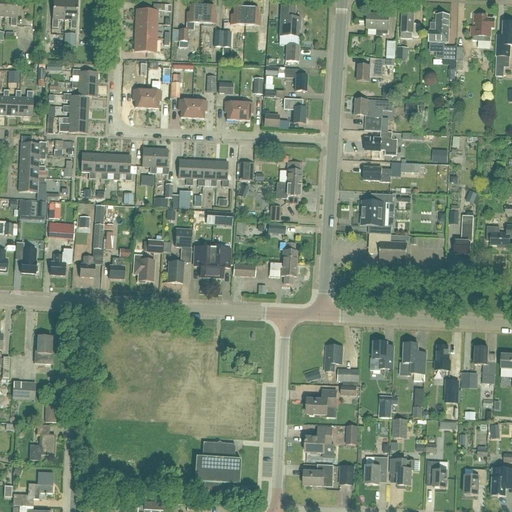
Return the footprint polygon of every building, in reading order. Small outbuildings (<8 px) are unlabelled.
[(17,0),(5,0),(4,20),(11,20),(10,28),(16,29),(16,20),(17,20),(17,0)] [(64,22),(65,2),(53,1),(52,21),(53,22),(52,30),(58,30),(58,22),(64,22)] [(65,2),(64,22),(71,22),(70,31),(76,31),(77,22),(78,2),(65,2)] [(201,26),(202,8),(189,7),(189,15),(186,14),(186,25),(201,26)] [(202,8),(201,26),(216,26),(216,16),(214,16),(214,8),(202,8)] [(299,39),(300,21),(294,20),(295,9),(281,8),(279,38),(299,39)] [(245,28),(246,10),(233,9),(233,17),(230,16),(230,27),(245,28)] [(246,10),(245,28),(260,28),(260,18),(258,18),(258,10),(246,10)] [(135,26),(156,27),(157,13),(136,12),(135,26)] [(419,39),(420,26),(413,26),(414,14),(402,13),(401,33),(412,34),(412,39),(419,39)] [(382,36),(388,36),(389,17),(368,16),(367,31),(376,31),(376,38),(382,38),(382,36)] [(429,33),(429,44),(431,44),(430,53),(437,53),(436,61),(443,61),(444,48),(444,44),(448,44),(448,39),(449,18),(443,17),(443,16),(438,16),(437,17),(436,17),(436,25),(430,25),(430,33),(429,33)] [(486,21),(486,19),(478,18),(478,20),(474,20),(472,38),(472,43),(490,44),(491,30),(493,30),(494,21),(486,21)] [(497,38),(496,58),(495,78),(504,79),(504,70),(509,70),(510,59),(510,48),(511,47),(511,25),(503,25),(503,38),(497,38)] [(156,41),(156,27),(135,26),(135,40),(156,41)] [(178,43),(187,44),(187,32),(179,31),(178,43)] [(222,49),(222,34),(214,33),(214,49),(222,49)] [(222,34),(222,49),(230,50),(230,34),(222,34)] [(75,48),(76,36),(64,35),(63,47),(75,48)] [(155,55),(156,41),(135,40),(134,54),(155,55)] [(395,61),(396,44),(387,43),(386,60),(395,61)] [(285,47),(284,63),(298,64),(299,48),(285,47)] [(258,48),(257,64),(265,64),(266,48),(258,48)] [(444,48),(443,61),(455,61),(456,49),(444,48)] [(407,61),(408,49),(397,49),(396,61),(407,61)] [(396,69),(396,62),(370,61),(370,68),(358,68),(357,83),(369,84),(369,79),(382,79),(383,68),(396,69)] [(277,79),(284,80),(284,79),(284,71),(284,69),(266,68),(265,77),(277,77),(277,79)] [(300,72),(291,71),(284,71),(284,79),(290,80),(295,80),(294,93),(305,94),(306,78),(299,77),(300,72)] [(78,87),(97,87),(97,75),(79,74),(79,72),(72,72),(72,78),(79,78),(78,84),(78,87)] [(214,95),(215,79),(206,78),(206,94),(214,95)] [(251,95),(260,95),(260,79),(251,79),(251,95)] [(78,87),(78,84),(72,84),(71,90),(78,90),(78,99),(88,99),(96,100),(97,87),(78,87)] [(179,100),(179,85),(171,84),(170,100),(179,100)] [(232,96),(232,85),(218,84),(218,95),(232,96)] [(7,99),(8,99),(9,92),(4,92),(3,99),(0,98),(0,117),(6,118),(7,99)] [(146,111),(147,93),(133,92),(132,103),(134,103),(134,110),(146,111)] [(283,100),(284,93),(264,92),(264,97),(275,98),(274,100),(283,100)] [(20,99),(21,99),(21,93),(16,93),(15,99),(8,99),(7,99),(6,118),(19,118),(20,99)] [(20,99),(19,118),(32,119),(33,100),(33,93),(27,93),(27,100),(21,99),(20,99)] [(147,93),(146,111),(158,111),(158,104),(161,104),(161,93),(147,93)] [(63,98),(63,103),(70,103),(69,108),(69,110),(88,111),(88,99),(78,99),(70,98),(70,97),(63,96),(63,98)] [(284,101),(283,111),(293,112),(293,125),(304,126),(305,110),(301,109),(302,102),(284,101)] [(192,121),(192,103),(178,102),(178,113),(180,113),(180,120),(192,121)] [(355,117),(366,118),(367,118),(382,119),(382,112),(391,113),(392,104),(368,102),(356,102),(355,117)] [(192,103),(192,121),(203,121),(204,114),(206,114),(207,104),(192,103)] [(238,123),(238,105),(224,104),(224,115),(226,115),(226,122),(238,123)] [(408,104),(408,116),(417,116),(418,104),(408,104)] [(238,105),(238,123),(249,123),(250,116),(252,116),(253,106),(238,105)] [(69,110),(69,108),(63,108),(62,115),(69,115),(69,120),(69,122),(87,123),(88,111),(69,110)] [(278,130),(279,117),(264,116),(263,129),(278,130)] [(382,130),(382,119),(367,118),(366,118),(365,128),(365,133),(381,133),(382,130)] [(87,136),(87,123),(69,122),(69,120),(62,120),(62,126),(59,126),(58,134),(68,135),(87,136)] [(20,158),(39,159),(39,156),(39,149),(46,150),(46,144),(39,144),(39,146),(31,146),(32,139),(22,138),(21,145),(20,158)] [(381,140),(366,140),(365,152),(380,153),(380,152),(385,152),(385,157),(395,158),(396,142),(391,142),(381,141),(381,140)] [(72,157),(73,151),(73,145),(63,144),(63,143),(55,143),(55,152),(62,152),(62,151),(68,151),(68,157),(72,157)] [(154,170),(155,151),(142,150),(141,169),(150,169),(149,176),(156,176),(156,170),(154,170)] [(154,170),(156,170),(162,170),(161,177),(168,177),(168,170),(166,170),(167,152),(155,151),(154,170)] [(439,152),(438,163),(447,164),(448,152),(439,152)] [(38,170),(39,168),(39,161),(45,162),(46,157),(39,156),(39,159),(20,158),(20,170),(38,170)] [(93,175),(94,156),(81,156),(81,174),(89,175),(88,181),(95,182),(95,175),(93,175)] [(105,175),(106,157),(94,156),(93,175),(95,175),(101,175),(100,182),(107,182),(107,175),(105,175)] [(117,176),(118,157),(106,157),(105,175),(107,175),(113,176),(112,182),(119,183),(119,176),(117,176)] [(117,176),(119,176),(125,176),(124,183),(131,183),(131,176),(129,176),(130,158),(118,157),(117,176)] [(190,181),(191,163),(179,162),(178,181),(186,181),(186,188),(192,188),(192,181),(190,181)] [(202,182),(203,163),(191,163),(190,181),(192,181),(198,182),(198,188),(204,188),(204,182),(202,182)] [(214,182),(215,164),(203,163),(202,182),(204,182),(210,182),(210,189),(216,189),(216,182),(214,182)] [(214,182),(216,182),(222,183),(222,189),(228,190),(228,182),(226,182),(227,164),(215,164),(214,182)] [(286,186),(301,187),(301,173),(299,173),(299,166),(299,165),(287,164),(286,185),(286,186)] [(252,183),(253,165),(239,165),(238,183),(252,183)] [(425,175),(425,168),(425,167),(401,165),(401,174),(425,175)] [(38,182),(38,180),(38,173),(45,174),(45,169),(39,168),(38,170),(20,170),(19,181),(38,182)] [(364,169),(364,183),(372,183),(372,189),(390,190),(391,185),(391,171),(382,171),(382,170),(364,169)] [(38,182),(19,181),(19,194),(37,195),(38,185),(44,186),(45,181),(38,180),(38,182)] [(297,199),(300,199),(301,187),(286,186),(286,185),(276,185),(275,201),(285,201),(285,206),(297,207),(297,199)] [(467,199),(474,203),(477,196),(470,193),(467,199)] [(362,216),(361,227),(370,228),(369,236),(391,238),(391,228),(387,228),(388,205),(393,206),(393,197),(371,196),(371,204),(362,204),(362,216)] [(133,198),(124,198),(124,207),(133,207),(133,198)] [(172,211),(183,211),(184,205),(178,205),(179,199),(172,198),(172,200),(172,211)] [(167,210),(167,203),(154,202),(154,210),(167,210)] [(20,203),(19,212),(30,213),(30,218),(45,219),(46,205),(20,203)] [(59,218),(59,206),(49,205),(48,217),(59,218)] [(101,251),(102,235),(104,208),(95,207),(93,251),(101,251)] [(279,223),(280,209),(270,208),(269,223),(279,223)] [(88,231),(89,219),(79,218),(78,230),(88,231)] [(472,244),(472,236),(473,219),(467,219),(463,219),(462,243),(455,243),(454,256),(469,257),(470,244),(472,244)] [(0,223),(0,236),(5,237),(12,237),(13,227),(5,226),(5,224),(0,223)] [(49,225),(48,239),(73,241),(74,227),(49,225)] [(284,237),(285,228),(268,226),(267,235),(284,237)] [(511,227),(507,228),(507,236),(499,235),(499,230),(487,229),(487,243),(490,243),(490,248),(502,248),(502,250),(509,250),(510,240),(511,239),(511,227)] [(190,250),(191,231),(175,230),(174,249),(190,250)] [(407,246),(391,246),(391,238),(369,236),(368,256),(380,256),(379,263),(406,264),(407,246)] [(161,256),(162,244),(148,243),(148,250),(147,255),(153,255),(161,256)] [(281,265),(296,266),(297,253),(294,253),(295,245),(285,245),(285,253),(282,252),(281,265)] [(135,249),(133,276),(138,277),(137,283),(138,283),(138,285),(145,285),(145,284),(153,284),(154,263),(152,263),(153,255),(147,255),(148,250),(135,249)] [(211,280),(212,250),(194,249),(194,269),(200,269),(199,280),(211,280)] [(38,268),(36,267),(36,263),(36,253),(35,252),(35,251),(27,250),(27,252),(23,252),(22,262),(21,262),(21,266),(21,274),(21,276),(35,277),(35,275),(37,275),(38,268)] [(212,250),(211,280),(222,281),(223,270),(229,270),(230,251),(214,250),(212,250)] [(71,266),(72,252),(63,251),(63,257),(54,257),(53,264),(51,264),(50,277),(65,278),(65,266),(71,266)] [(121,259),(129,259),(129,252),(121,251),(121,259)] [(92,267),(92,259),(83,259),(82,266),(80,266),(79,279),(94,280),(95,267),(92,267)] [(122,269),(122,261),(112,260),(112,268),(109,268),(108,281),(123,282),(124,269),(122,269)] [(182,286),(183,265),(168,264),(167,285),(182,286)] [(295,279),(296,266),(281,265),(281,266),(269,265),(269,273),(279,273),(279,270),(281,270),(281,278),(283,278),(283,286),(293,286),(293,279),(295,279)] [(254,279),(255,268),(234,267),(233,278),(254,279)] [(51,355),(52,340),(38,339),(38,353),(35,353),(35,366),(53,366),(53,356),(51,355)] [(392,372),(393,359),(393,349),(386,348),(386,346),(373,345),(373,361),(371,361),(370,373),(380,373),(380,371),(392,372)] [(409,378),(411,376),(416,377),(416,384),(424,384),(426,355),(417,354),(418,347),(404,347),(403,365),(400,365),(400,378),(409,378)] [(342,367),(343,349),(326,348),(325,374),(335,374),(335,366),(342,367)] [(435,363),(434,372),(450,373),(451,363),(449,363),(449,357),(448,357),(448,349),(437,348),(436,363),(435,363)] [(494,387),(495,378),(495,365),(487,364),(488,350),(475,350),(474,367),(483,367),(483,377),(482,386),(494,387)] [(511,357),(501,357),(501,372),(511,372),(511,357)] [(343,389),(356,389),(359,389),(359,371),(338,371),(337,383),(343,384),(343,388),(343,389)] [(313,374),(305,377),(308,384),(316,381),(313,374)] [(446,383),(445,405),(457,405),(458,383),(446,383)] [(35,403),(35,385),(13,384),(12,402),(35,403)] [(343,389),(343,388),(341,388),(341,397),(356,398),(356,389),(343,389)] [(413,420),(421,420),(423,391),(416,391),(415,409),(413,409),(413,420)] [(327,408),(335,409),(336,393),(323,393),(323,402),(308,402),(307,416),(327,417),(327,408)] [(391,420),(391,405),(392,398),(380,397),(379,419),(391,420)] [(45,406),(45,424),(55,424),(55,406),(45,406)] [(407,441),(408,422),(393,421),(392,440),(407,441)] [(54,458),(55,437),(49,437),(50,428),(38,428),(37,437),(40,437),(39,448),(30,448),(30,462),(40,463),(41,457),(54,458)] [(357,447),(358,428),(346,428),(346,447),(357,447)] [(331,447),(332,430),(319,430),(318,440),(306,440),(305,455),(324,456),(325,447),(331,447)] [(234,461),(235,447),(203,445),(202,459),(195,459),(194,484),(204,484),(203,492),(228,494),(229,486),(239,487),(240,462),(234,461)] [(437,446),(426,446),(426,454),(437,454),(437,446)] [(487,458),(487,451),(477,450),(477,458),(487,458)] [(503,464),(511,464),(511,456),(504,456),(503,464)] [(387,473),(388,461),(375,460),(374,469),(365,469),(365,487),(379,487),(380,473),(387,473)] [(4,487),(12,488),(13,462),(6,461),(4,487)] [(414,473),(414,463),(391,462),(391,475),(398,475),(397,488),(397,491),(405,492),(405,489),(411,489),(411,473),(414,473)] [(446,491),(447,474),(439,474),(440,465),(427,464),(427,476),(433,476),(433,490),(446,491)] [(304,474),(304,488),(323,489),(327,489),(328,481),(333,481),(333,468),(320,468),(320,475),(304,474)] [(354,487),(355,468),(340,468),(339,487),(354,487)] [(490,481),(493,481),(492,498),(498,498),(498,499),(499,499),(499,498),(505,499),(505,491),(511,491),(511,471),(491,471),(490,481)] [(486,489),(486,473),(473,472),(473,479),(465,479),(464,497),(478,498),(478,489),(486,489)] [(28,501),(33,501),(38,502),(39,495),(52,496),(53,475),(38,475),(38,487),(33,487),(33,486),(28,486),(28,500),(28,501)] [(11,499),(12,488),(4,488),(4,499),(11,499)] [(28,501),(28,500),(13,499),(13,508),(33,509),(33,501),(28,501)]
